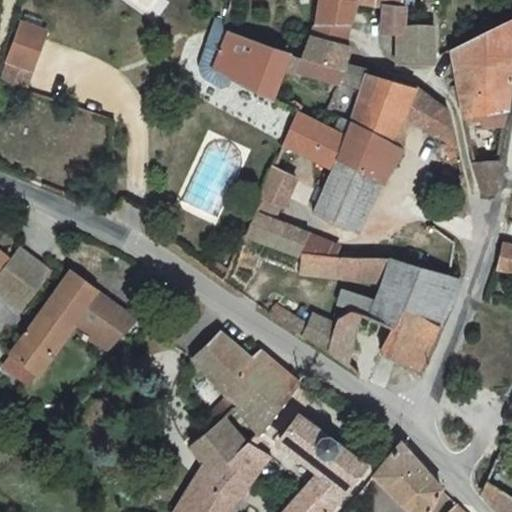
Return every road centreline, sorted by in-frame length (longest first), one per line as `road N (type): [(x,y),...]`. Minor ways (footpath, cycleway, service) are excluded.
road 1 (unclassified): [(405,425),(155,254),(0,188)]
road 2 (unclassified): [(405,425),(448,348),(491,234)]
road 3 (residential): [(452,75),(491,234)]
